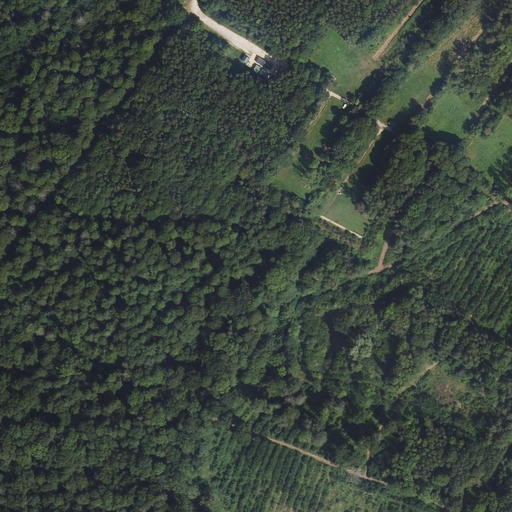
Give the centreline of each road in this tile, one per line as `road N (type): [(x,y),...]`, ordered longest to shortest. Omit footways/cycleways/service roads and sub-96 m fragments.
road 1 (track): [(189,6),(511,207)]
road 2 (track): [(194,0),(0,263)]
